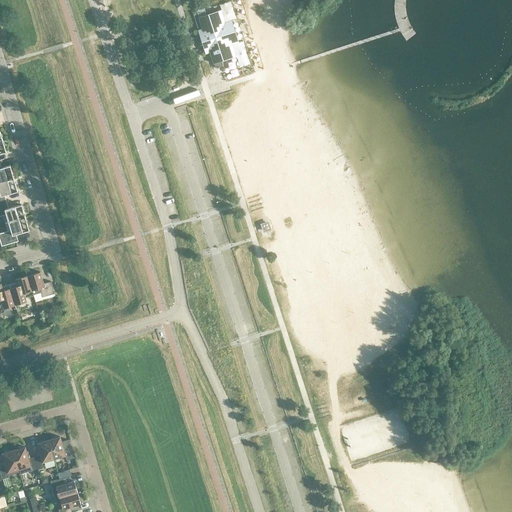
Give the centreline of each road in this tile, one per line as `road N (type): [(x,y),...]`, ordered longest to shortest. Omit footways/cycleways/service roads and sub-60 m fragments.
road 1 (residential): [(0,265),(53,249),(0,65)]
road 2 (residential): [(260,511),(183,312)]
road 3 (residential): [(183,312),(170,227),(133,119)]
road 4 (residential): [(0,368),(183,312)]
road 5 (residential): [(0,428),(74,411),(105,511)]
road 6 (unclassified): [(133,119),(94,0)]
